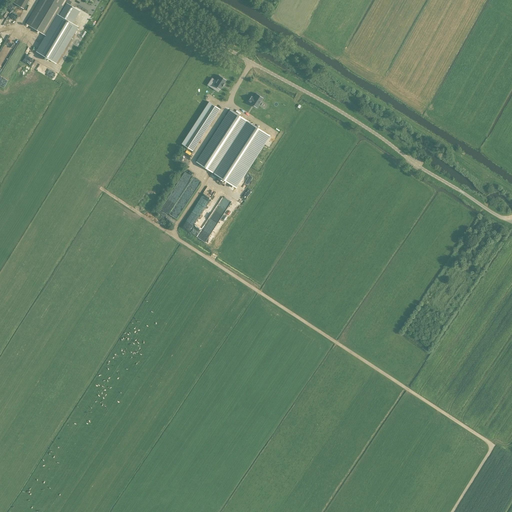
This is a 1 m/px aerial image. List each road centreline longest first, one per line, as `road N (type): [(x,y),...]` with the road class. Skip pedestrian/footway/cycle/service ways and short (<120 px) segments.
road 1 (track): [(453,511),(490,445),(170,234),(209,177),(190,164),(251,65)]
road 2 (unclassified): [(460,192),(155,0)]
road 3 (track): [(511,189),(214,0)]
road 4 (track): [(405,333),(429,347),(511,222)]
